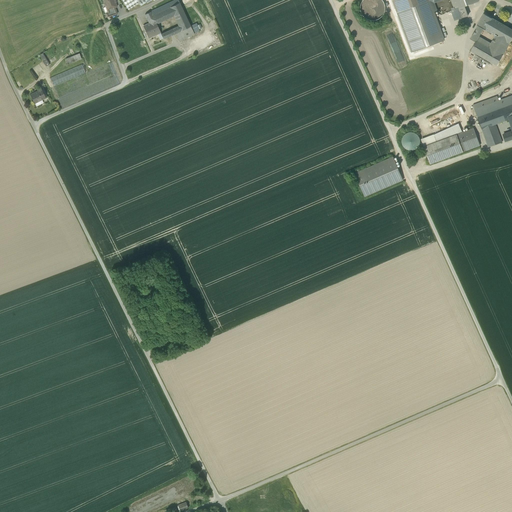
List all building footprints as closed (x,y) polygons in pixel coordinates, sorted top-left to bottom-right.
[(109,12),(109,13),(116,10),(115,7),(117,7),(115,3),(116,2),(115,0),(103,0),(104,3),(104,4),(105,6),(106,7),(107,10),(108,10),(109,12)] [(121,0),(128,10),(139,3),(140,5),(148,0),(121,0)] [(174,0),(164,5),(166,9),(170,18),(174,16),(169,7),(179,3),(177,0),(174,0)] [(367,19),(372,20),(377,20),(381,17),(384,13),(385,9),(384,4),(381,0),(363,0),(362,3),(360,7),(361,12),(363,16),(367,19)] [(398,12),(429,1),(428,0),(394,0),(398,12)] [(432,0),(429,1),(434,13),(438,11),(435,3),(444,0),(432,0)] [(456,14),(458,19),(468,15),(465,6),(478,1),(477,0),(451,0),(455,9),(456,14)] [(398,12),(413,52),(444,40),(434,13),(429,1),(398,12)] [(174,16),(178,26),(181,31),(191,27),(190,26),(179,3),(169,7),(174,16)] [(164,5),(151,12),(153,15),(166,9),(164,5)] [(155,20),(157,24),(170,18),(166,9),(153,15),(151,12),(145,15),(149,23),(155,20)] [(483,28),(485,29),(492,18),(484,13),(477,25),(478,25),(483,28)] [(491,43),(488,47),(503,55),(511,38),(511,29),(492,18),(485,29),(495,35),(491,43)] [(143,26),(149,38),(158,34),(161,32),(157,24),(155,20),(149,23),(143,26)] [(478,25),(475,30),(481,33),(483,28),(478,25)] [(175,34),(181,31),(178,26),(171,29),(174,34),(175,34)] [(191,27),(181,31),(184,39),(194,34),(192,29),(191,27)] [(164,39),(170,36),(168,31),(161,34),(161,32),(158,34),(161,40),(163,38),(164,39)] [(179,42),(184,39),(181,31),(175,34),(179,42)] [(477,40),(479,37),(473,33),(470,39),(475,42),(476,40),(477,40)] [(488,47),(491,43),(479,36),(479,37),(477,40),(488,47)] [(496,66),(503,55),(488,47),(477,40),(476,40),(475,42),(470,50),(496,66)] [(49,64),(43,53),(40,55),(43,61),(43,62),(46,67),(49,65),(49,64)] [(65,59),(68,64),(81,59),(79,54),(65,59)] [(50,78),(53,87),(85,73),(82,65),(50,78)] [(30,95),(34,102),(41,99),(42,100),(46,98),(41,88),(37,90),(38,92),(30,95)] [(511,95),(498,100),(501,109),(511,104),(511,95)] [(497,110),(501,109),(498,100),(497,96),(473,105),(477,117),(497,110)] [(511,104),(501,109),(497,110),(501,122),(507,120),(509,119),(508,116),(511,114),(511,104)] [(488,147),(502,142),(500,136),(495,124),(501,122),(497,110),(477,117),(488,147)] [(421,140),(424,147),(462,133),(459,123),(421,140)] [(424,147),(430,164),(480,146),(473,128),(462,133),(424,147)] [(511,131),(503,135),(505,141),(511,138),(511,131)] [(412,132),(408,133),(405,134),(403,137),(402,140),(402,144),(404,147),(406,149),(410,150),(413,150),(416,148),(419,145),(420,142),(419,139),(418,136),(415,133),(412,132)] [(355,174),(365,197),(403,180),(393,157),(355,174)] [(178,506),(180,511),(190,508),(188,502),(178,506)]
